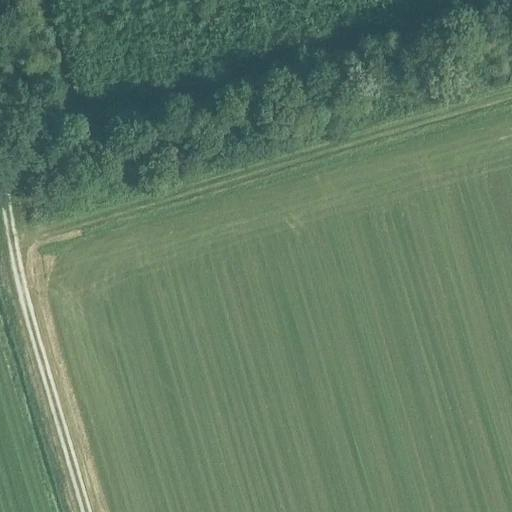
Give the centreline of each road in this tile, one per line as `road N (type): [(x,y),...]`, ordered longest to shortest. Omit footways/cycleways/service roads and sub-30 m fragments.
road 1 (track): [(511,92),(9,236)]
road 2 (track): [(0,206),(83,511)]
